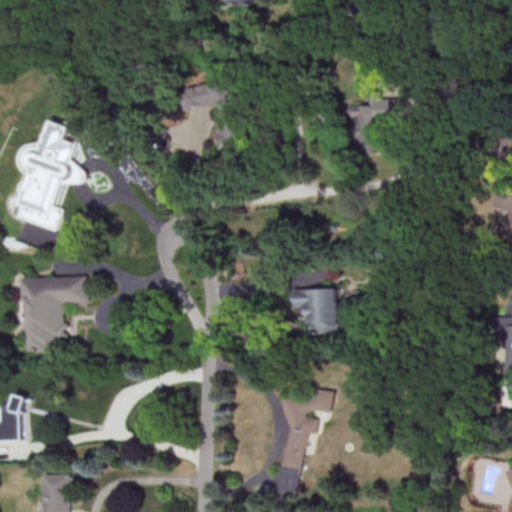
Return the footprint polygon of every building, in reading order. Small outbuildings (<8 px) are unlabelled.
[(214,104),(223,154),(247,150),(235,78),(182,87),(186,109),(214,104)] [(354,103),(352,150),(367,151),(379,151),(380,119),(402,119),(403,99),(383,98),(383,91),(372,91),(372,104),(354,103)] [(62,229),(68,208),(60,205),(67,182),(75,184),(78,174),(87,177),(90,166),(76,161),(82,143),(69,139),(73,125),(54,120),(47,141),(34,137),(25,168),(34,171),(24,204),(27,204),(23,217),(62,229)] [(509,134),(496,129),(490,144),(504,149),(509,134)] [(494,206),(511,210),(505,234),(511,235),(511,188),(499,185),(494,206)] [(27,277),(29,350),(63,349),(63,341),(70,341),(69,301),(92,301),(91,275),(27,277)] [(342,332),(341,286),(296,287),(296,306),(311,305),(312,333),(342,332)] [(510,366),(511,365),(511,314),(495,315),(495,337),(509,337),(510,366)] [(298,502),(309,432),(318,433),(321,417),(318,409),(333,411),(336,390),(318,388),(283,397),(290,423),(278,496),(279,499),(298,502)] [(0,439),(26,439),(25,395),(17,395),(17,406),(5,406),(6,418),(0,418),(0,439)] [(72,511),(72,473),(45,473),(45,511),(72,511)]
